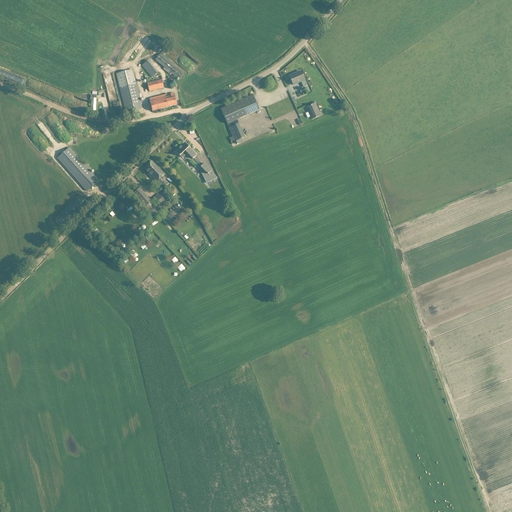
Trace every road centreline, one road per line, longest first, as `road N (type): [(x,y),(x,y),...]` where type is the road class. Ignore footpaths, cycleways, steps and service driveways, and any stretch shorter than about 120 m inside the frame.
road 1 (unclassified): [(0,300),(168,133),(198,107),(285,62),(345,0)]
road 2 (track): [(0,87),(116,121),(198,107)]
